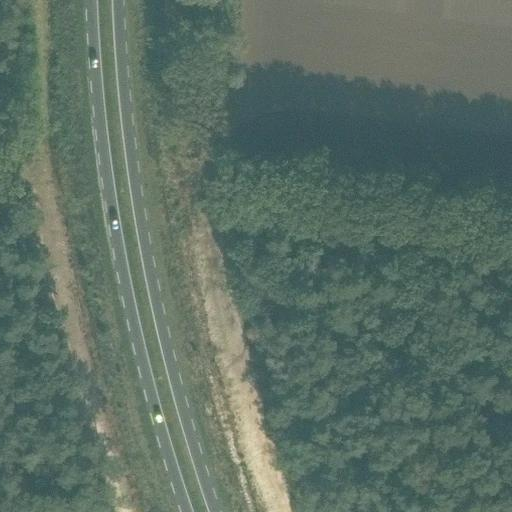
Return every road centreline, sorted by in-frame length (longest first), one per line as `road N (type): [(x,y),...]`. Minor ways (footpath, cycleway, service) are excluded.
road 1 (primary): [(90,0),(108,187),(140,364),(187,511)]
road 2 (primary): [(213,511),(167,360),(134,188),(116,0)]
road 3 (track): [(511,234),(208,195),(212,0)]
